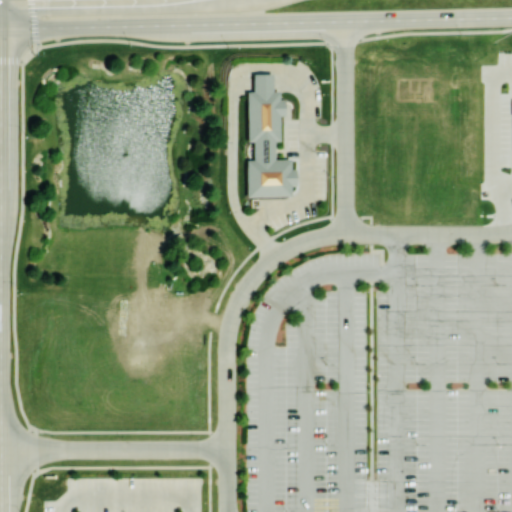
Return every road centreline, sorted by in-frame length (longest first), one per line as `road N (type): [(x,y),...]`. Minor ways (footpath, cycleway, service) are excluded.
road 1 (secondary): [(0,29),(511,16)]
road 2 (secondary): [(1,511),(2,0)]
road 3 (residential): [(36,449),(228,448)]
road 4 (residential): [(511,231),(346,233)]
road 5 (residential): [(242,294),(228,343),(228,448)]
